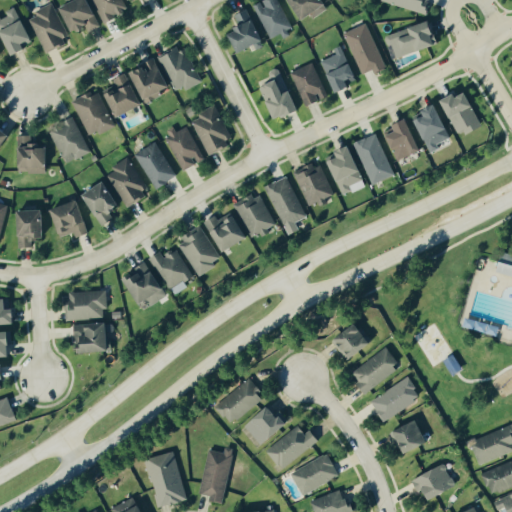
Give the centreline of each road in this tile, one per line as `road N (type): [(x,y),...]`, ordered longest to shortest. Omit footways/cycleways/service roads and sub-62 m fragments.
road 1 (secondary): [(511,160),(227,309),(0,476)]
road 2 (secondary): [(1,511),(81,464),(245,337),(511,197)]
road 3 (residential): [(0,275),(33,278),(94,263),(266,156),(426,81),(511,25)]
road 4 (residential): [(29,94),(202,0)]
road 5 (residential): [(190,7),(266,156)]
road 6 (residential): [(384,511),(356,443),(301,380)]
road 7 (residential): [(500,33),(478,0),(453,3),(451,18),(469,54)]
